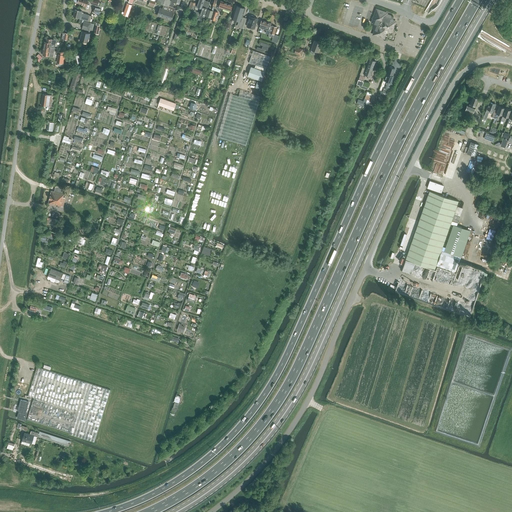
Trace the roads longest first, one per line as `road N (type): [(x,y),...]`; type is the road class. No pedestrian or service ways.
road 1 (primary): [(459,0),(379,147),(263,396),(188,472),(104,511)]
road 2 (primary): [(148,511),(210,475),(277,402),(392,154),(476,0)]
road 3 (primary): [(176,511),(240,465),(298,392),(426,113),(490,0)]
road 4 (unclassified): [(212,511),(257,471),(303,409),(456,79),(475,63),(511,61)]
road 5 (unclassified): [(0,255),(41,0)]
